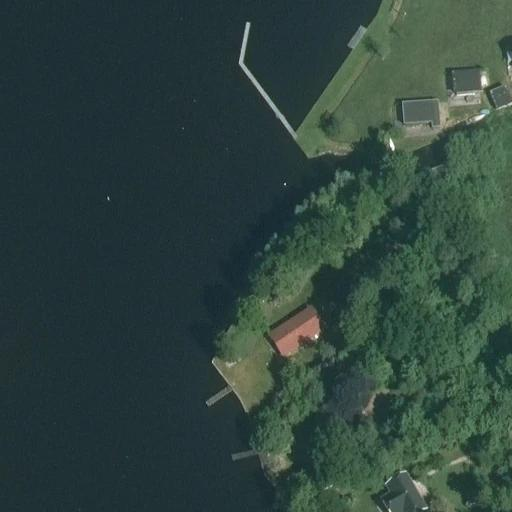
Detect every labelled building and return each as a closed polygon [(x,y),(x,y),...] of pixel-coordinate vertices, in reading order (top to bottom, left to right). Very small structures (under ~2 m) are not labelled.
[(452,75),(454,97),(482,95),(480,73),(452,75)] [(511,106),(511,103),(505,88),(489,96),(497,114),(511,106)] [(403,129),(441,125),(439,103),(402,106),(403,129)] [(443,170),(418,178),(425,197),(449,189),(443,170)] [(311,310),(268,339),(283,362),(327,333),(311,310)] [(396,346),(384,354),(388,361),(400,352),(396,346)] [(351,431),(336,404),(312,417),(328,444),(351,431)] [(385,488),(389,495),(380,501),(386,511),(426,511),(428,511),(407,475),(385,488)]
